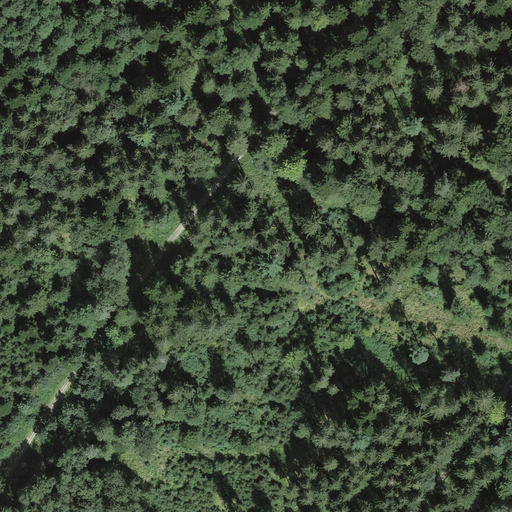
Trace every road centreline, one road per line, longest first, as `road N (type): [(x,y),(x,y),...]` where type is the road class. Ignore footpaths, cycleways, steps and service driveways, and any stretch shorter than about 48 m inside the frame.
road 1 (track): [(0,509),(37,437),(174,247),(377,0)]
road 2 (track): [(422,511),(511,384)]
